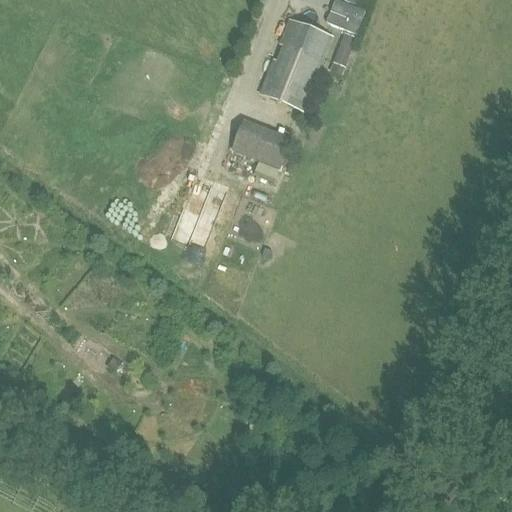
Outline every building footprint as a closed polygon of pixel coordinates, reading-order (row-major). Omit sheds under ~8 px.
[(366,14),(336,2),(327,25),(357,37),(366,14)] [(332,39),(291,23),(281,47),(284,48),(278,64),(275,62),(261,97),(303,113),(332,39)] [(339,44),(331,63),(342,68),(350,48),(339,44)] [(280,171),(288,150),(242,131),(234,153),(280,171)] [(275,185),(280,171),(260,163),(254,177),(275,185)] [(114,361),(108,370),(116,375),(121,366),(114,361)]
